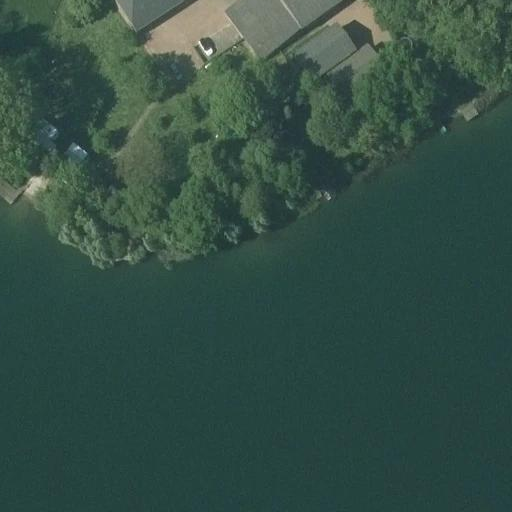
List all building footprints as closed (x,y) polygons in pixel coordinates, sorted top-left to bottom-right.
[(196,0),(110,0),(136,39),(196,0)] [(348,0),(247,0),(224,16),(259,66),(350,2),(348,0)] [(307,85),(324,74),(327,78),(326,79),(345,106),(388,77),(369,50),(357,58),(337,30),(307,51),(308,52),(293,62),(307,85)] [(425,52),(415,62),(416,63),(438,86),(448,76),(425,52)] [(293,106),(284,96),(273,104),(282,115),(293,106)] [(77,176),(91,157),(76,146),(62,165),(77,176)]
